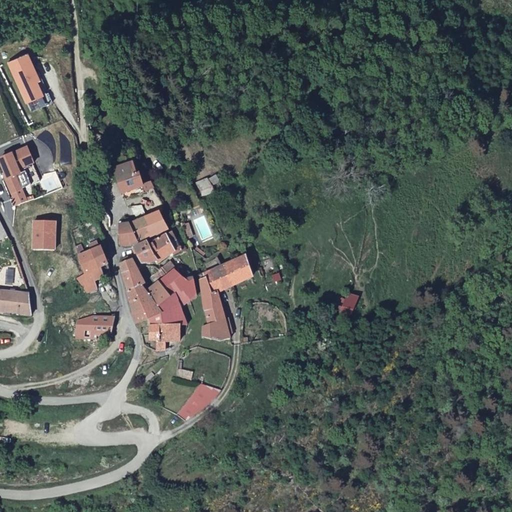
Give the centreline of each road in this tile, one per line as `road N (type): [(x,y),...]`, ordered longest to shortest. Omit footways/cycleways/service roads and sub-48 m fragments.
road 1 (unclassified): [(0,492),(51,492),(131,467),(143,454),(142,440),(99,438),(90,430),(114,401)]
road 2 (track): [(109,239),(85,146),(70,0)]
road 3 (unclassified): [(114,401),(137,344),(109,239)]
road 4 (track): [(132,325),(86,370),(6,393)]
road 5 (track): [(151,440),(213,407),(231,381),(237,345)]
